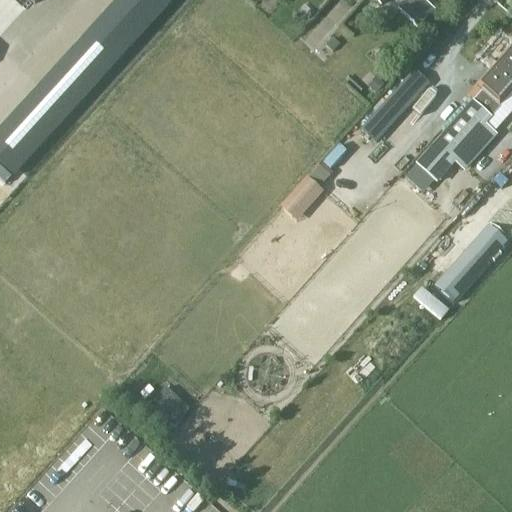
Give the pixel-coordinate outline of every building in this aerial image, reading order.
[(118,0),(0,131),(0,164),(14,177),(174,0),(118,0)] [(420,26),(437,9),(427,0),(404,0),(399,6),(420,26)] [(511,92),(511,48),(508,54),(509,55),(495,71),(498,73),(482,91),(484,92),(418,165),(436,181),(501,108),(499,106),(511,92)] [(400,117),(429,84),(414,71),(385,103),(400,117)] [(323,161),(281,205),(298,221),(326,192),(318,184),(333,169),(323,161)] [(489,228),(434,288),(453,305),(507,244),(489,228)] [(443,318),(450,309),(423,287),(415,296),(443,318)] [(151,403),(175,424),(191,407),(167,385),(151,403)]
